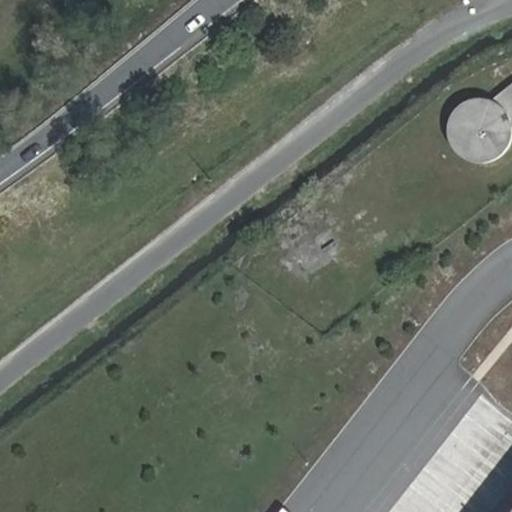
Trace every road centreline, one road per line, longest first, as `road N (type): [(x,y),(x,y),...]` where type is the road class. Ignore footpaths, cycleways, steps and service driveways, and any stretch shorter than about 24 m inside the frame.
road 1 (unclassified): [(502,0),(479,5),(0,382)]
road 2 (motorway): [(0,172),(222,0)]
